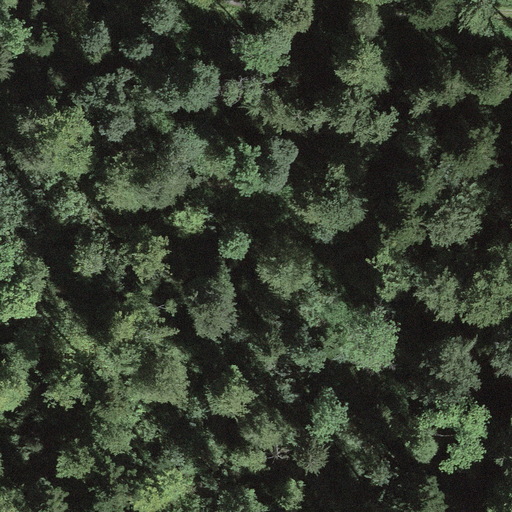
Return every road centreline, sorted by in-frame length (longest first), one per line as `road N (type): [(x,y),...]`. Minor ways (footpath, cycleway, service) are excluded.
road 1 (track): [(0,83),(187,174),(240,183),(265,176),(310,139),(325,103),(317,56),(290,0)]
road 2 (track): [(297,0),(511,9)]
